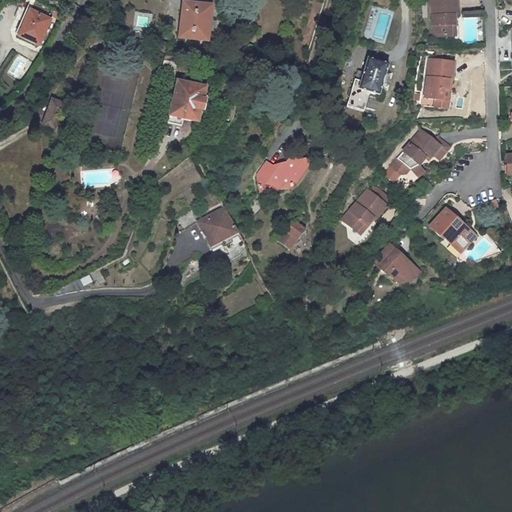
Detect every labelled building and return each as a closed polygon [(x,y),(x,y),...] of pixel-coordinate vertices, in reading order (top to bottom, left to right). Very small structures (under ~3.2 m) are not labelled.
[(40,0),(38,4),(55,13),(60,3),(55,0),(40,0)] [(431,0),(433,36),(450,36),(450,23),(453,23),(452,14),(455,14),(453,0),(431,0)] [(29,12),(49,21),(52,13),(33,4),(29,12)] [(209,9),(184,6),(180,37),(205,41),(206,29),(207,22),(209,9)] [(38,46),(49,21),(29,12),(18,37),(38,46)] [(17,54),(8,71),(19,77),(28,60),(17,54)] [(174,73),(178,57),(164,57),(161,72),(165,72),(174,73)] [(377,96),(387,65),(366,59),(360,78),(355,77),(346,105),(363,110),(368,93),(377,96)] [(431,62),(426,99),(446,101),(447,90),(452,91),(456,65),(431,62)] [(205,90),(177,83),(167,123),(181,127),(183,120),(198,124),(200,112),(202,112),(205,102),(203,102),(205,90)] [(62,104),(50,101),(43,126),(56,129),(62,104)] [(432,154),(437,148),(439,150),(443,154),(454,143),(431,122),(397,159),(406,167),(411,167),(416,162),(427,159),(432,153),(432,154)] [(267,162),(257,175),(259,194),(269,193),(274,197),(278,192),(287,192),(293,187),(308,167),(302,162),(296,161),(290,156),(284,164),(280,164),(279,166),(276,164),(274,167),(267,162)] [(416,162),(424,170),(431,162),(427,159),(416,162)] [(396,192),(378,176),(374,181),(392,196),(396,192)] [(374,181),(348,211),(362,223),(369,214),(373,217),(378,210),(379,210),(392,196),(374,181)] [(221,212),(200,223),(204,232),(201,233),(205,241),(208,239),(213,249),(220,245),(222,250),(234,244),(232,239),(238,236),(237,234),(223,207),(220,209),(221,212)] [(177,216),(183,228),(195,221),(189,210),(177,216)] [(364,226),(373,217),(369,214),(362,223),(364,226)] [(436,247),(444,253),(445,251),(455,259),(467,244),(436,218),(421,237),(436,248),(436,247)] [(289,250),(304,230),(292,220),(276,240),(289,250)] [(455,259),(445,251),(444,253),(453,261),(455,259)] [(370,271),(384,283),(385,282),(391,287),(394,284),(404,293),(415,279),(384,253),(370,271)] [(84,292),(78,281),(62,288),(65,295),(84,292)] [(391,287),(402,296),(404,293),(394,284),(391,287)]
